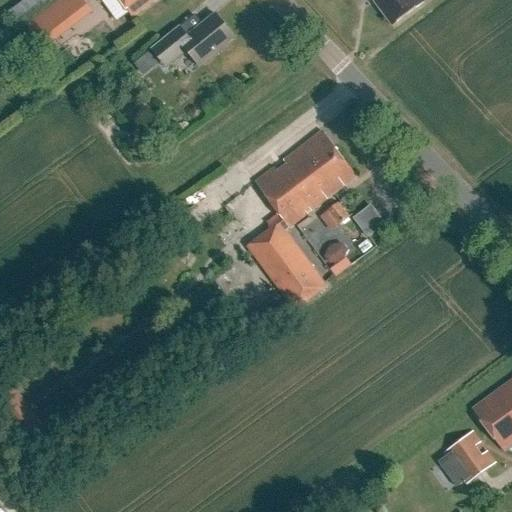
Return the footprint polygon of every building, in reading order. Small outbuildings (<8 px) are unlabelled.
[(118,0),(132,17),(154,0),(118,0)] [(371,0),(392,26),(426,0),(371,0)] [(40,16),(54,35),(71,23),(57,4),(40,16)] [(215,14),(190,33),(187,36),(180,28),(173,33),(151,50),(165,68),(187,51),(199,68),(235,39),(215,14)] [(135,63),(144,74),(158,63),(149,51),(135,63)] [(355,177),(321,133),(282,162),(285,166),(276,172),(274,169),(254,183),(282,219),(269,229),(270,230),(247,248),(295,311),(328,287),(285,232),(289,229),(288,228),(355,177)] [(349,217),(338,203),(327,212),(338,226),(349,217)] [(372,203),(354,217),(370,237),(388,224),(372,203)] [(331,271),(336,278),(346,271),(341,264),(331,271)] [(250,333),(258,327),(253,321),(245,327),(250,333)] [(511,380),(473,410),(504,453),(511,447),(511,380)] [(14,392),(0,402),(0,410),(28,447),(45,433),(14,392)] [(480,443),(472,433),(445,453),(447,457),(438,464),(456,488),(466,481),(467,484),(495,463),(487,452),(481,456),(474,447),(480,443)]
